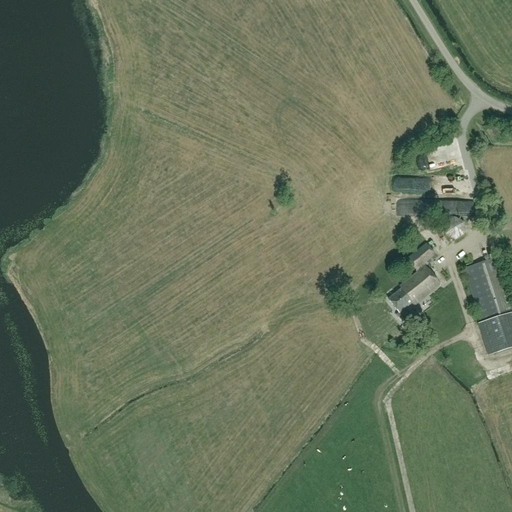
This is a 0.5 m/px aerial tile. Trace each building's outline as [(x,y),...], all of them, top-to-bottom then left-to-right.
[(418,184),(456,187),(457,176),(452,175),(452,183),(445,182),(445,175),(419,173),(418,184)] [(444,224),(444,235),(455,241),(465,235),(464,223),(454,218),(444,224)] [(466,235),(476,250),(487,243),(476,228),(466,235)] [(415,306),(440,285),(426,267),(437,258),(427,245),(408,260),(418,272),(400,287),(402,289),(389,300),(397,311),(394,313),(396,316),(406,308),(412,303),(415,306)] [(511,348),(511,297),(505,274),(504,274),(499,258),(464,269),(481,323),(479,324),(489,356),(511,348)] [(406,308),(396,316),(403,324),(412,317),(406,308)]
